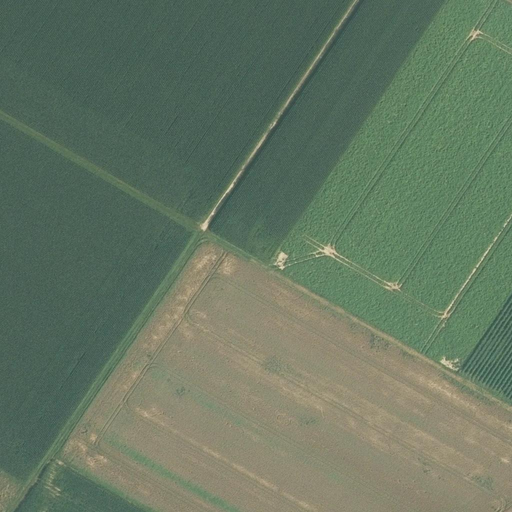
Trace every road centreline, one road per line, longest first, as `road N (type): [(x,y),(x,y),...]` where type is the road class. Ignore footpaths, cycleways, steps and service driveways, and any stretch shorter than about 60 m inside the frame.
road 1 (track): [(363,0),(20,511)]
road 2 (track): [(0,118),(511,410)]
